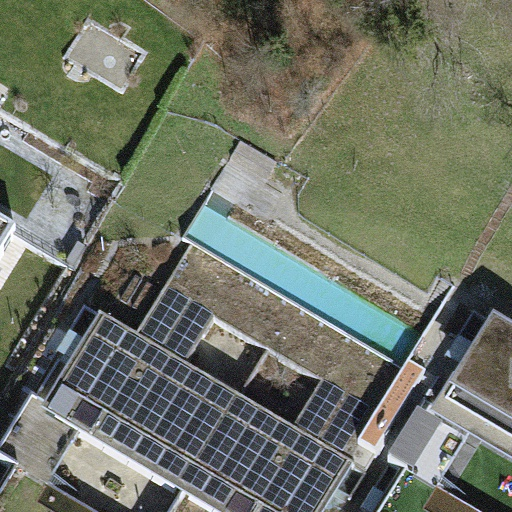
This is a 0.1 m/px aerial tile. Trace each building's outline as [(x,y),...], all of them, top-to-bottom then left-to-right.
[(0,121),(0,376),(110,184),(0,121)] [(127,261),(41,412),(173,487),(260,336),(127,261)] [(511,320),(496,312),(441,407),(511,447),(511,320)] [(260,336),(173,487),(215,511),(337,511),(394,413),(260,336)] [(511,511),(511,482),(425,433),(380,511),(511,511)] [(89,511),(9,466),(0,481),(0,511),(89,511)]
